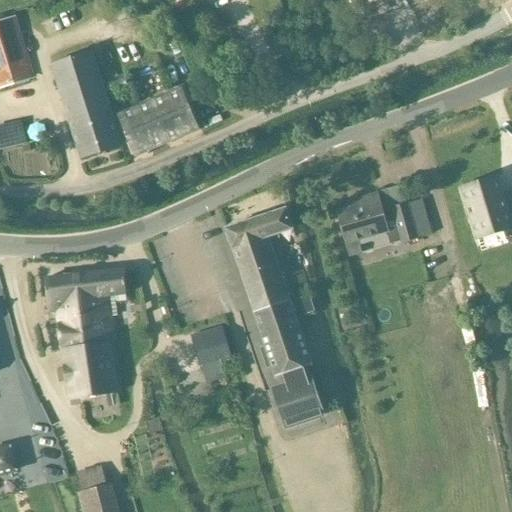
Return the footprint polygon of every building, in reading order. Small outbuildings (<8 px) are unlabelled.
[(0,24),(0,72),(4,87),(32,78),(13,20),(0,24)] [(81,159),(121,146),(92,52),(52,65),(81,159)] [(126,78),(112,82),(115,92),(129,88),(126,78)] [(118,116),(135,156),(198,130),(181,89),(118,116)] [(506,167),(466,179),(478,223),(508,214),(511,224),(511,223),(511,184),(511,185),(506,167)] [(359,205),(337,211),(346,244),(387,232),(391,244),(402,241),(393,208),(385,210),(382,211),(377,194),(357,199),(359,205)] [(407,204),(393,208),(402,241),(402,243),(417,239),(431,235),(422,200),(407,204)] [(235,255),(270,243),(280,240),(278,235),(293,230),(286,209),(227,229),(235,255)] [(270,243),(235,255),(276,376),(283,373),(287,384),(273,389),(286,428),(324,415),(311,376),(307,378),(303,366),(310,364),(270,243)] [(99,341),(111,339),(115,339),(109,297),(127,295),(123,270),(46,279),(49,313),(56,312),(58,326),(70,324),(69,317),(94,314),(99,341)] [(118,392),(111,339),(99,341),(94,314),(69,317),(70,324),(58,326),(68,400),(118,392)] [(202,370),(232,361),(222,328),(192,337),(202,370)] [(15,444),(0,447),(0,474),(21,470),(15,444)] [(81,493),(85,511),(114,511),(108,486),(81,493)]
